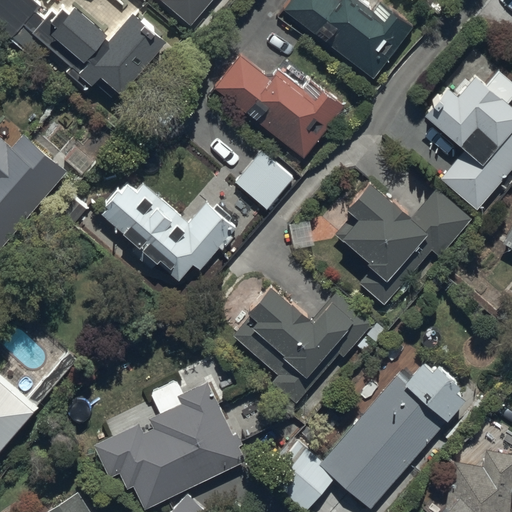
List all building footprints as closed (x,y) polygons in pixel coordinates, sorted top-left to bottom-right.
[(0,0),(0,22),(7,29),(34,0),(0,0)] [(84,0),(65,0),(49,18),(85,49),(75,60),(91,75),(103,62),(119,77),(164,26),(133,0),(127,0),(105,25),(101,21),(104,18),(84,0)] [(167,0),(191,21),(209,0),(167,0)] [(282,0),(282,1),(372,70),(412,18),(388,0),(282,0)] [(239,46),(213,78),(302,148),(344,95),(319,74),(316,78),(308,71),(306,73),(285,57),(279,65),(272,58),(265,67),(239,46)] [(416,91),(381,131),(473,206),(511,158),(511,90),(498,79),(499,78),(474,57),(456,79),(445,70),(423,97),(416,91)] [(0,131),(0,239),(65,163),(23,126),(11,140),(0,131)] [(261,149),(235,180),(267,207),(294,176),(261,149)] [(413,275),(406,270),(430,241),(438,248),(469,210),(436,182),(415,206),(367,166),(343,193),(356,203),(343,218),(341,216),(332,226),(370,259),(357,274),(383,297),(395,283),(402,289),(413,275)] [(106,203),(98,213),(121,233),(122,231),(136,242),(140,237),(143,239),(139,244),(154,257),(156,255),(166,264),(168,261),(170,263),(164,269),(176,279),(190,264),(199,272),(216,251),(219,254),(237,233),(204,204),(186,225),(140,186),(135,192),(123,182),(118,188),(113,185),(101,200),(106,203)] [(511,213),(502,231),(511,237),(511,213)] [(254,300),(231,327),(277,365),(269,375),(293,395),(336,344),(341,348),(370,314),(333,282),(312,307),(269,269),(247,294),(254,300)] [(375,315),(354,339),(367,349),(387,326),(375,315)] [(398,364),(319,453),(367,498),(448,408),(444,405),(462,385),(453,377),(458,372),(433,349),(427,356),(419,349),(402,368),(398,364)] [(109,428),(91,436),(107,469),(118,464),(126,480),(131,477),(143,500),(242,450),(236,439),(240,437),(234,425),(231,426),(205,374),(181,386),(174,372),(149,385),(158,403),(151,407),(148,401),(105,422),(109,428)] [(0,444),(32,408),(0,380),(0,444)] [(304,503),(334,469),(293,430),(262,465),(304,503)] [(480,457),(453,452),(445,493),(429,511),(506,511),(511,479),(511,446),(484,442),(480,457)] [(96,511),(78,481),(37,506),(40,511),(96,511)] [(216,511),(185,486),(162,511),(216,511)]
